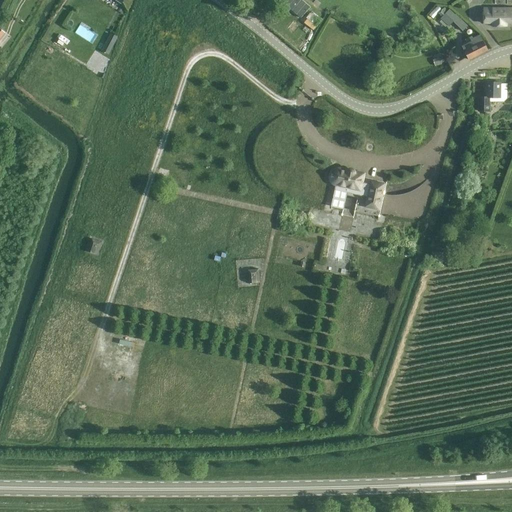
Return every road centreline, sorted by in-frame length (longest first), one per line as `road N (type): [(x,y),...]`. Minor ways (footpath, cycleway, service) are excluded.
road 1 (secondary): [(489,483),(0,488)]
road 2 (unclassified): [(511,52),(376,114),(328,90),(215,0)]
